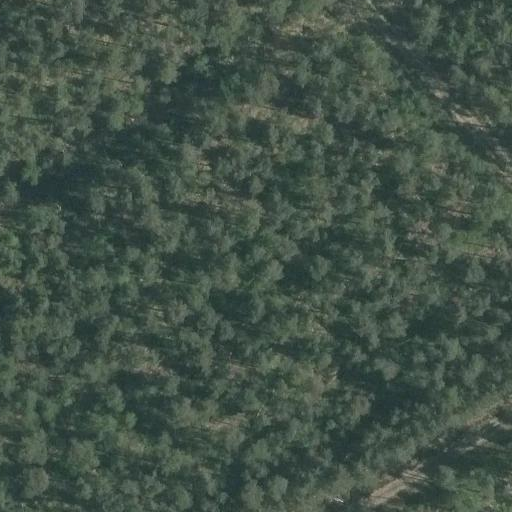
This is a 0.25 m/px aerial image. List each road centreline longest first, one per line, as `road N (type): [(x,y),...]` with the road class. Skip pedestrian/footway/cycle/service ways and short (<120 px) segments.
road 1 (track): [(365,0),(511,173)]
road 2 (track): [(360,511),(511,420)]
